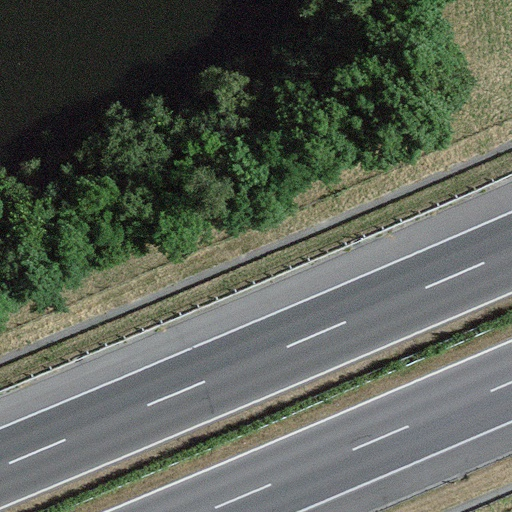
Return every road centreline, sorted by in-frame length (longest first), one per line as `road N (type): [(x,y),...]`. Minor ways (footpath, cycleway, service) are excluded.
road 1 (motorway): [(511,251),(0,467)]
road 2 (motorway): [(206,511),(511,382)]
